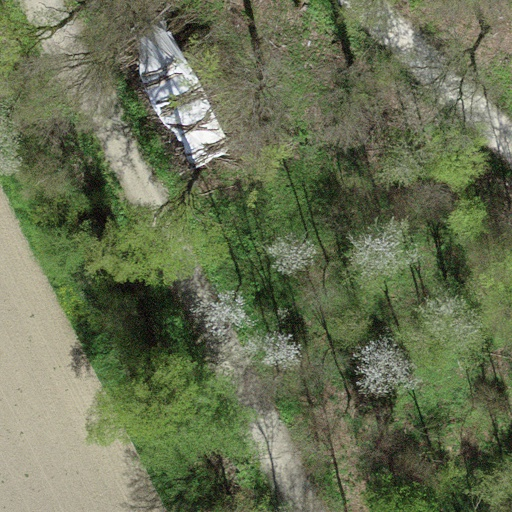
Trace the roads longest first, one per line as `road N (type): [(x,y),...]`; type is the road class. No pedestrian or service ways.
road 1 (track): [(309,511),(41,0)]
road 2 (track): [(349,0),(511,151)]
